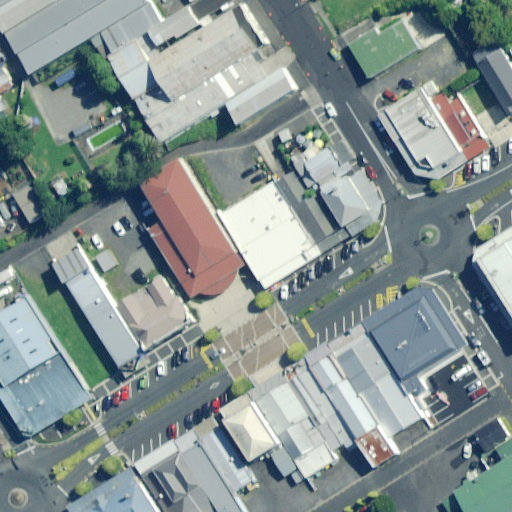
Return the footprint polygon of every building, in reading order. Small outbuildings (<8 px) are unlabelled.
[(0,0),(0,50),(18,76),(86,30),(102,53),(153,17),(141,0),(0,0)] [(182,0),(132,34),(144,52),(221,0),(182,0)] [(220,5),(133,63),(146,83),(161,105),(242,51),(249,47),(220,5)] [(335,44),(358,80),(410,48),(391,18),(368,32),(364,26),(335,44)] [(472,42),(461,25),(451,32),(462,49),(472,42)] [(511,38),(497,47),(511,71),(511,38)] [(146,83),(133,63),(119,42),(102,53),(94,58),(122,99),(146,83)] [(511,104),(511,71),(497,47),(468,66),(498,114),(511,104)] [(257,73),(242,51),(161,105),(132,125),(147,147),(209,105),(257,73)] [(273,62),(257,73),(209,105),(223,128),(288,84),(273,62)] [(3,64),(0,66),(0,84),(11,77),(3,64)] [(422,182),(461,158),(422,96),(413,82),(374,106),(422,182)] [(445,82),(422,96),(461,158),(484,144),(445,82)] [(335,133),(299,155),(311,176),(347,153),(335,133)] [(235,263),(166,152),(124,178),(148,217),(136,225),(181,297),(235,263)] [(269,173),(316,247),(335,235),(307,190),(288,161),(269,173)] [(307,190),(335,235),(381,206),(353,161),(307,190)] [(268,172),(206,211),(253,286),(316,247),(269,173),(268,172)] [(47,214),(29,186),(14,195),(33,223),(47,214)] [(511,231),(466,260),(511,333),(511,231)] [(109,366),(135,350),(103,299),(67,241),(41,258),(109,366)] [(107,251),(96,258),(105,272),(116,265),(107,251)] [(184,320),(152,269),(103,299),(135,350),(184,320)] [(422,291),(361,329),(394,382),(455,344),(422,291)] [(80,395),(17,294),(0,304),(0,404),(18,433),(80,395)] [(361,329),(327,351),(379,434),(413,413),(394,382),(361,329)] [(327,351),(301,367),(343,434),(362,465),(389,449),(379,434),(327,351)] [(301,367),(281,379),(323,447),(343,434),(301,367)] [(281,379),(237,406),(260,442),(285,482),(328,454),(323,447),(281,379)] [(262,445),(237,406),(213,421),(238,460),(262,445)] [(208,424),(188,437),(218,485),(238,472),(231,460),(208,424)] [(497,461),(450,491),(463,511),(499,511),(511,504),(511,442),(508,436),(489,448),(497,461)] [(188,437),(166,451),(187,483),(204,511),(234,511),(218,485),(188,437)] [(166,451),(133,471),(154,504),(187,483),(166,451)] [(153,511),(122,463),(60,502),(66,511),(153,511)] [(204,511),(187,483),(154,504),(159,511),(204,511)]
